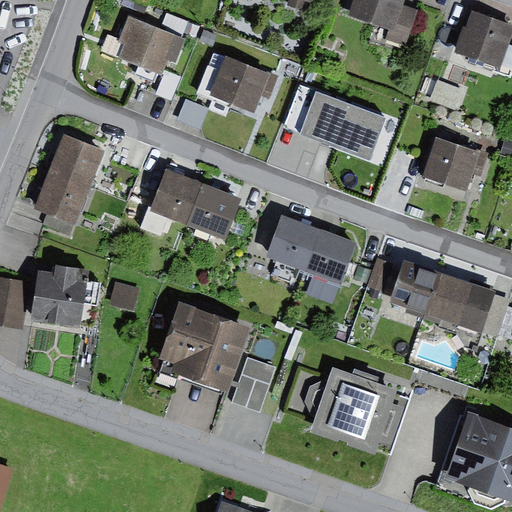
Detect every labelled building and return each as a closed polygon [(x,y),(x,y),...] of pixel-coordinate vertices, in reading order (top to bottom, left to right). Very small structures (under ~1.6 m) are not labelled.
[(291,0),(290,5),(305,11),(308,2),(315,4),(316,0),(291,0)] [(406,0),(354,0),(348,18),(390,31),(387,41),(407,47),(419,12),(404,7),(406,0)] [(511,38),(511,25),(474,13),(468,30),(463,29),(454,55),(501,71),(502,67),(509,46),(511,38)] [(166,15),(162,26),(182,34),(186,23),(166,15)] [(189,41),(130,17),(119,42),(125,45),(120,58),(162,75),(168,61),(179,66),(189,41)] [(203,28),(198,42),(210,46),(215,32),(203,28)] [(511,70),(511,46),(509,46),(502,67),(511,70)] [(278,78),(213,52),(197,94),(255,117),(263,97),(270,100),(278,78)] [(174,96),(182,73),(166,68),(158,90),(174,96)] [(438,82),(430,100),(456,110),(463,91),(438,82)] [(391,119),(310,89),(296,127),(376,157),(391,119)] [(180,116),(203,125),(210,105),(187,96),(180,116)] [(424,126),(411,120),(401,142),(414,149),(424,126)] [(59,151),(50,171),(90,188),(104,153),(65,137),(59,151)] [(489,156),(435,137),(421,179),(466,194),(473,174),(481,177),(489,156)] [(90,188),(50,171),(43,190),(35,210),(46,214),(73,224),(76,226),(90,188)] [(203,185),(166,171),(150,212),(187,226),(203,185)] [(241,200),(203,185),(187,226),(224,241),(241,200)] [(73,224),(46,214),(42,225),(68,235),(73,224)] [(106,216),(101,226),(113,232),(118,221),(106,216)] [(321,232),(282,217),(267,259),(305,273),(321,232)] [(342,287),(357,245),(321,232),(306,274),(342,287)] [(377,259),(367,287),(382,293),(393,265),(377,259)] [(427,321),(443,275),(404,261),(389,305),(407,311),(406,314),(427,321)] [(358,267),(353,280),(366,284),(371,272),(358,267)] [(55,276),(39,273),(32,322),(80,330),(84,306),(97,308),(101,285),(87,283),(89,273),(56,268),(55,276)] [(496,293),(443,275),(427,321),(439,326),(441,321),(483,335),(478,349),(491,353),(507,308),(493,303),(496,293)] [(29,282),(0,277),(0,326),(22,330),(29,282)] [(139,289),(116,284),(110,305),(133,311),(139,289)] [(253,329),(180,304),(161,360),(165,362),(161,374),(230,397),(253,329)] [(511,308),(508,308),(499,336),(511,340),(511,308)] [(248,360),(233,404),(259,413),(275,369),(248,360)] [(352,376),(334,370),(331,380),(312,388),(306,403),(316,423),(312,434),(376,456),(381,443),(394,448),(412,399),(398,395),(399,392),(380,385),(381,379),(354,370),(352,376)] [(511,429),(470,414),(448,480),(469,488),(468,492),(475,505),(492,510),(505,504),(505,503),(511,504),(511,429)] [(0,511),(13,470),(0,465),(0,511)] [(249,511),(223,503),(219,511),(249,511)]
